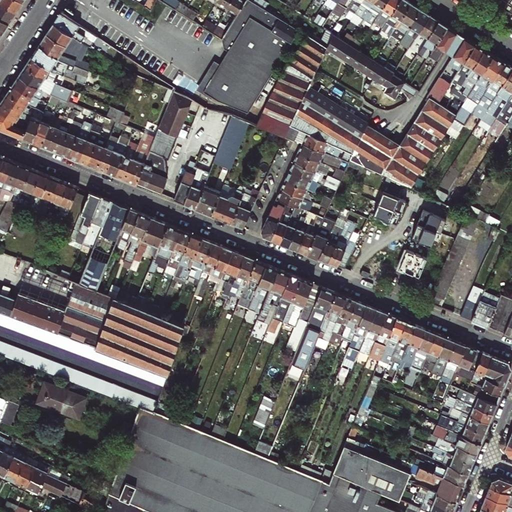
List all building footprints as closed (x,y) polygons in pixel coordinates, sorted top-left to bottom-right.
[(0,0),(0,1),(16,11),(23,1),(21,0),(0,0)] [(163,1),(175,8),(178,2),(174,0),(170,0),(169,0),(162,0),(162,1),(163,1)] [(202,92),(211,98),(218,102),(218,101),(247,113),(298,28),(287,21),(253,0),(244,0),(236,13),(225,31),(221,38),(223,47),(227,50),(220,63),(202,92)] [(244,0),(231,0),(227,7),(236,13),(244,0)] [(339,0),(333,9),(332,11),(341,16),(342,15),(343,13),(351,0),(339,0)] [(363,0),(351,0),(343,13),(346,15),(350,9),(356,1),(361,4),(363,0)] [(363,0),(361,4),(366,7),(360,16),(357,22),(360,24),(364,18),(375,0),(363,0)] [(387,0),(375,0),(364,18),(367,21),(373,12),(378,15),(382,8),(387,0)] [(387,0),(382,8),(387,11),(385,13),(380,21),(377,25),(382,28),(387,21),(400,0),(387,0)] [(412,2),(407,0),(400,0),(387,21),(391,24),(386,31),(384,36),(389,39),(389,38),(412,2)] [(511,0),(491,0),(511,13),(511,0)] [(0,16),(9,22),(16,11),(0,1),(0,16)] [(175,8),(184,14),(188,7),(186,6),(179,1),(178,2),(175,8)] [(356,1),(350,9),(356,13),(361,4),(356,1)] [(405,33),(421,8),(412,2),(389,38),(394,41),(397,37),(401,30),(405,33)] [(366,7),(361,4),(356,13),(360,16),(366,7)] [(195,12),(188,7),(184,14),(193,20),(197,13),(195,12)] [(378,15),(376,18),(380,21),(385,13),(387,11),(382,8),(378,15)] [(430,14),(421,8),(405,33),(410,36),(405,43),(401,50),(406,53),(411,46),(430,14)] [(59,11),(52,22),(80,40),(89,46),(93,41),(87,38),(91,33),(59,11)] [(367,21),(372,24),(376,18),(378,15),(373,12),(367,21)] [(411,46),(419,51),(439,20),(430,14),(411,46)] [(0,30),(2,32),(9,22),(0,16),(0,30)] [(202,26),(211,32),(216,25),(205,18),(203,21),(204,22),(202,26)] [(429,54),(447,25),(439,20),(419,51),(427,57),(429,54)] [(391,24),(387,21),(382,28),(382,29),(386,31),(391,24)] [(77,49),(80,40),(52,22),(38,44),(60,59),(67,62),(74,64),(89,71),(92,64),(77,58),(80,50),(77,49)] [(458,32),(447,25),(429,54),(439,60),(446,50),(458,32)] [(216,26),(212,32),(221,38),(225,31),(216,26)] [(401,40),(405,33),(401,30),(397,37),(401,40)] [(352,37),(353,35),(348,32),(343,39),(349,42),(352,37)] [(458,32),(446,50),(450,52),(454,55),(465,36),(462,34),(458,32)] [(96,36),(91,33),(87,38),(93,41),(96,36)] [(307,86),(327,46),(307,33),(282,71),(264,110),(256,125),(269,130),(285,136),(291,138),(299,127),(291,123),(307,86)] [(360,50),(357,48),(349,42),(343,39),(334,33),(327,46),(382,81),(381,83),(385,86),(383,91),(395,98),(401,87),(414,95),(418,88),(394,73),(395,72),(385,65),(360,50)] [(410,36),(405,33),(401,40),(405,43),(410,36)] [(476,43),(465,36),(454,55),(439,77),(450,84),(452,80),(458,71),(476,43)] [(360,42),(352,37),(349,42),(357,48),(359,45),(360,42)] [(462,85),(485,49),(476,43),(458,71),(462,74),(457,83),(450,92),(464,101),(468,96),(459,90),(461,87),(462,85)] [(30,56),(49,68),(53,70),(57,72),(83,84),(87,76),(71,70),(65,67),(67,62),(60,59),(38,44),(30,56)] [(494,55),(485,49),(462,85),(465,87),(467,84),(473,88),(476,83),(494,55)] [(504,61),(494,55),(476,83),(473,88),(470,92),(468,96),(478,102),(484,94),(489,85),(504,61)] [(43,78),(56,83),(58,78),(55,77),(48,73),(46,73),(49,68),(30,56),(24,65),(43,78)] [(202,92),(220,63),(214,59),(195,91),(210,100),(211,98),(202,92)] [(397,67),(388,61),(385,65),(395,72),(397,67)] [(511,65),(504,61),(489,85),(494,88),(488,97),(474,119),(479,122),(483,115),(511,69),(511,65)] [(18,75),(37,87),(47,93),(48,94),(51,88),(62,93),(64,88),(56,83),(43,78),(24,65),(18,75)] [(55,77),(57,72),(53,70),(49,68),(46,73),(48,73),(55,77)] [(508,99),(511,92),(511,69),(483,115),(487,118),(491,112),(497,116),(508,99)] [(462,74),(458,71),(452,80),(457,83),(462,74)] [(134,75),(129,73),(125,86),(130,88),(134,75)] [(18,75),(12,83),(32,95),(37,87),(18,75)] [(429,98),(399,145),(307,86),(291,123),(299,127),(307,132),(338,148),(345,152),(352,155),(351,158),(410,185),(453,118),(455,114),(438,103),(450,84),(439,77),(426,96),(429,98)] [(67,83),(58,78),(56,83),(64,88),(64,87),(66,87),(67,83)] [(29,99),(32,95),(12,83),(7,91),(26,103),(34,108),(35,108),(37,106),(37,105),(29,99)] [(489,85),(484,94),(488,97),(494,88),(489,85)] [(96,114),(109,119),(117,122),(119,123),(120,119),(107,113),(109,106),(66,87),(64,87),(64,88),(62,93),(51,88),(48,94),(50,95),(58,98),(66,102),(77,106),(83,108),(92,112),(96,114)] [(191,98),(186,95),(175,88),(174,90),(154,137),(151,146),(149,150),(165,157),(165,158),(168,158),(191,98)] [(7,91),(1,100),(21,111),(26,103),(7,91)] [(511,92),(508,99),(511,102),(505,111),(508,112),(502,121),(506,123),(511,114),(511,92)] [(511,102),(508,99),(497,116),(496,117),(502,121),(508,112),(505,111),(511,102)] [(21,111),(1,100),(0,102),(0,110),(26,126),(28,121),(19,115),(21,111)] [(76,110),(77,106),(66,102),(65,106),(67,107),(72,109),(76,110)] [(77,106),(76,110),(74,113),(78,115),(79,112),(81,113),(83,108),(77,106)] [(463,107),(461,106),(455,114),(453,118),(456,119),(463,107)] [(472,113),(463,107),(456,119),(464,125),(472,113)] [(26,126),(0,110),(0,128),(22,137),(26,126)] [(79,128),(78,130),(68,156),(77,160),(90,130),(95,118),(96,114),(92,112),(84,130),(79,128)] [(96,114),(95,118),(104,122),(108,123),(109,119),(96,114)] [(40,145),(49,124),(51,119),(42,115),(39,120),(31,141),(40,145)] [(248,122),(232,115),(216,156),(215,158),(213,162),(229,168),(248,122)] [(31,141),(39,120),(30,116),(28,121),(26,126),(22,137),(31,141)] [(51,119),(49,124),(40,145),(50,148),(58,128),(60,123),(61,121),(61,120),(62,118),(59,116),(58,119),(52,117),(51,119)] [(59,152),(69,127),(72,120),(67,118),(63,117),(62,118),(61,120),(61,121),(60,123),(58,128),(50,148),(59,152)] [(117,122),(116,127),(122,130),(124,130),(125,125),(119,123),(117,122)] [(78,130),(69,127),(59,152),(68,156),(78,130)] [(307,132),(299,127),(291,138),(302,143),(307,132)] [(143,132),(133,129),(132,133),(141,137),(142,135),(143,132)] [(87,164),(99,134),(90,130),(77,160),(87,164)] [(136,148),(124,179),(136,183),(140,173),(144,162),(149,150),(151,146),(154,137),(143,132),(142,135),(141,137),(136,148)] [(302,143),(329,156),(336,159),(338,154),(335,153),(338,148),(307,132),(302,143)] [(96,167),(107,139),(108,138),(99,134),(87,164),(96,167)] [(105,171),(117,143),(107,139),(96,167),(105,171)] [(126,146),(117,142),(117,143),(105,171),(114,175),(126,146)] [(327,160),(329,156),(302,143),(297,152),(321,163),(326,164),(327,160)] [(114,175),(124,179),(136,148),(127,144),(126,146),(114,175)] [(149,150),(144,162),(151,165),(149,171),(166,178),(165,158),(165,157),(149,150)] [(196,166),(209,172),(213,162),(215,158),(202,152),(196,166)] [(320,173),(324,164),(321,163),(297,152),(293,161),(320,173)] [(348,164),(351,158),(352,155),(345,152),(341,161),(348,164)] [(0,186),(2,187),(13,160),(4,156),(0,164),(0,186)] [(336,165),(338,160),(336,159),(329,156),(327,160),(332,162),(331,163),(336,165)] [(11,187),(12,188),(22,164),(13,160),(2,187),(6,188),(10,190),(11,187)] [(328,177),(320,173),(293,161),(289,170),(318,183),(331,189),(335,191),(339,182),(328,177)] [(340,169),(345,171),(348,164),(341,161),(338,168),(340,169)] [(166,178),(149,171),(151,165),(144,162),(140,173),(136,183),(160,193),(166,178)] [(20,197),(21,194),(31,167),(22,164),(12,188),(11,187),(10,190),(14,192),(12,198),(11,200),(13,200),(18,202),(20,197)] [(192,170),(194,166),(192,165),(190,170),(186,168),(174,199),(183,203),(196,172),(192,170)] [(195,207),(204,184),(209,172),(196,166),(194,166),(192,170),(196,172),(183,203),(195,207)] [(31,197),(33,191),(41,171),(31,167),(21,194),(29,197),(27,200),(26,200),(24,205),(27,206),(29,201),(31,197)] [(318,183),(289,170),(285,179),(307,189),(314,192),(318,183)] [(342,176),(338,174),(332,170),(328,177),(339,182),(342,176)] [(40,201),(42,195),(50,175),(41,171),(33,191),(31,197),(29,201),(27,206),(36,210),(39,205),(40,201)] [(36,210),(45,214),(59,179),(50,175),(42,195),(40,201),(39,205),(36,210)] [(45,214),(55,218),(69,183),(59,179),(45,214)] [(285,179),(281,188),(303,198),(308,201),(310,196),(305,194),(307,189),(285,179)] [(243,182),(236,189),(244,192),(246,186),(247,183),(243,182)] [(64,221),(70,208),(76,191),(78,187),(69,183),(55,218),(64,221)] [(211,214),(219,195),(221,191),(204,184),(195,207),(211,214)] [(221,191),(219,195),(228,198),(228,196),(232,195),(234,196),(236,189),(223,184),(221,191)] [(246,186),(244,192),(231,222),(243,227),(252,208),(259,191),(246,186)] [(10,190),(6,188),(1,199),(8,200),(11,200),(12,198),(14,192),(10,190)] [(286,202),(295,205),(298,207),(299,207),(303,198),(281,188),(277,197),(286,202)] [(231,222),(244,192),(236,189),(234,196),(232,195),(228,196),(228,198),(219,195),(211,214),(231,222)] [(335,191),(331,189),(330,191),(326,198),(331,200),(334,193),(335,191)] [(405,199),(382,190),(373,213),(397,222),(405,199)] [(82,243),(90,223),(101,196),(89,191),(88,196),(81,212),(69,243),(80,247),(82,243)] [(70,208),(81,212),(88,196),(76,191),(70,208)] [(432,196),(443,201),(446,197),(435,191),(432,196)] [(87,245),(94,247),(113,201),(101,196),(90,223),(95,226),(87,245)] [(277,224),(286,202),(277,197),(269,214),(261,230),(264,235),(271,238),(277,224)] [(326,198),(324,197),(320,206),(322,207),(327,209),(331,200),(326,198)] [(304,209),(308,201),(303,198),(299,207),(304,209)] [(0,215),(0,228),(6,232),(21,204),(18,202),(13,200),(11,200),(8,200),(0,215)] [(112,251),(114,246),(130,208),(113,201),(94,247),(80,282),(96,289),(99,282),(112,251)] [(291,216),(293,210),(295,205),(286,202),(277,224),(271,238),(280,242),(291,216)] [(467,212),(475,217),(480,210),(468,205),(464,211),(467,212)] [(323,217),(326,211),(327,209),(322,207),(321,209),(318,215),(323,217)] [(117,247),(124,250),(128,239),(139,212),(130,208),(114,246),(117,247)] [(447,217),(422,208),(412,235),(432,243),(437,230),(441,231),(447,217)] [(490,215),(480,210),(475,217),(486,222),(490,215)] [(308,211),(305,218),(304,222),(300,220),(299,220),(289,245),(298,249),(313,213),(308,211)] [(125,260),(132,263),(151,216),(139,212),(128,239),(133,240),(125,260)] [(313,213),(298,249),(307,252),(323,217),(318,215),(313,213)] [(479,219),(466,214),(446,260),(436,284),(428,302),(441,307),(459,265),(479,219)] [(149,241),(159,245),(168,223),(151,216),(132,263),(137,265),(139,260),(140,261),(144,251),(145,251),(149,241)] [(299,220),(291,216),(280,242),(289,245),(299,220)] [(334,224),(323,217),(307,252),(318,257),(330,232),(331,232),(333,226),(334,224)] [(330,232),(318,257),(327,261),(346,222),(337,218),(334,224),(338,226),(337,228),(333,226),(331,232),(330,232)] [(356,224),(347,219),(346,222),(327,261),(337,265),(344,250),(356,224)] [(82,243),(87,245),(95,226),(90,223),(82,243)] [(158,263),(166,266),(182,229),(168,223),(159,245),(145,280),(149,282),(153,272),(154,273),(158,263)] [(494,241),(499,229),(493,227),(488,239),(494,241)] [(178,268),(180,262),(192,233),(182,229),(166,266),(165,271),(168,272),(171,265),(178,268)] [(184,284),(188,273),(203,237),(192,233),(180,262),(184,264),(179,276),(182,277),(181,280),(180,282),(184,284)] [(200,278),(202,270),(212,241),(203,237),(188,273),(197,277),(200,278)] [(120,258),(125,260),(133,240),(128,239),(124,250),(120,258)] [(206,285),(211,274),(222,246),(212,241),(202,270),(206,272),(202,282),(197,294),(202,296),(206,285)] [(215,291),(221,278),(232,250),(222,246),(211,274),(216,276),(212,285),(212,286),(212,288),(210,290),(215,292),(215,291)] [(429,257),(406,248),(398,266),(421,276),(429,257)] [(226,298),(233,281),(244,254),(232,250),(221,278),(226,280),(222,291),(223,292),(222,294),(221,296),(226,298)] [(351,253),(344,250),(337,265),(345,268),(351,253)] [(235,296),(240,298),(255,259),(244,254),(233,281),(239,283),(235,296)] [(250,288),(255,290),(266,263),(255,259),(240,298),(234,312),(239,315),(244,303),(250,288)] [(182,277),(179,276),(184,264),(180,262),(178,268),(175,275),(174,277),(181,280),(182,277)] [(260,297),(265,299),(278,268),(266,263),(255,290),(249,305),(248,307),(255,310),(260,297)] [(168,272),(175,275),(178,268),(171,265),(168,272)] [(60,274),(68,278),(71,271),(63,268),(60,274)] [(272,302),(277,304),(290,273),(278,268),(265,299),(260,312),(255,325),(260,327),(262,321),(264,321),(272,302)] [(363,269),(361,274),(369,277),(371,272),(363,269)] [(280,320),(283,321),(301,277),(290,273),(277,304),(270,324),(267,330),(274,333),(280,320)] [(212,286),(212,285),(216,276),(211,274),(206,285),(212,288),(212,286)] [(286,347),(295,351),(316,300),(307,297),(313,282),(301,277),(283,321),(295,326),(286,347)] [(223,292),(222,291),(226,280),(221,278),(215,291),(222,294),(223,292)] [(80,282),(76,281),(68,304),(106,318),(115,296),(106,293),(96,289),(80,282)] [(307,297),(316,300),(322,286),(313,282),(307,297)] [(478,287),(473,285),(467,300),(460,315),(471,320),(480,300),(473,297),(478,287)] [(305,367),(316,340),(336,292),(322,286),(316,300),(295,351),(291,361),(305,367)] [(244,303),(249,305),(255,290),(250,288),(244,303)] [(167,373),(181,332),(184,324),(170,318),(159,314),(149,310),(135,304),(118,297),(115,296),(106,318),(68,304),(66,309),(19,292),(16,298),(0,291),(0,310),(19,318),(63,334),(101,348),(132,360),(167,373)] [(488,326),(500,298),(484,291),(480,300),(471,320),(488,326)] [(326,345),(328,340),(346,296),(336,292),(316,340),(326,345)] [(149,310),(151,303),(153,300),(139,294),(135,304),(149,310)] [(504,333),(511,312),(511,298),(501,294),(500,298),(488,326),(504,333)] [(338,344),(342,334),(356,300),(346,296),(328,340),(338,344)] [(255,310),(260,312),(265,299),(260,297),(255,310)] [(345,357),(349,346),(367,304),(356,300),(342,334),(347,336),(339,355),(345,357)] [(264,321),(270,324),(277,304),(272,302),(264,321)] [(149,310),(159,314),(162,307),(151,303),(149,310)] [(354,348),(359,351),(377,308),(367,304),(349,346),(354,348)] [(366,362),(370,355),(387,312),(377,308),(359,351),(365,353),(362,360),(366,362)] [(132,360),(101,348),(63,334),(19,318),(0,310),(0,324),(33,337),(77,353),(162,385),(167,373),(132,360)] [(383,350),(386,344),(397,316),(387,312),(370,355),(380,359),(383,350)] [(390,353),(393,354),(406,320),(397,316),(386,344),(392,347),(390,353)] [(393,354),(402,358),(416,324),(406,320),(393,354)] [(407,360),(412,362),(426,328),(416,324),(402,358),(400,364),(405,366),(407,360)] [(420,370),(422,366),(436,332),(426,328),(412,362),(411,366),(420,370)] [(422,366),(432,370),(446,336),(436,332),(422,366)] [(442,376),(442,374),(456,341),(446,336),(432,370),(432,372),(442,376)] [(131,390),(86,374),(42,357),(10,344),(0,340),(0,353),(5,356),(31,366),(75,383),(88,388),(113,397),(140,407),(152,412),(156,400),(131,390)] [(442,374),(453,378),(466,345),(456,341),(442,374)] [(383,350),(390,353),(392,347),(386,344),(383,350)] [(469,367),(475,370),(483,351),(466,345),(453,378),(450,384),(457,387),(460,381),(463,382),(466,376),(469,367)] [(482,372),(484,373),(492,355),(483,351),(475,370),(471,379),(470,381),(474,383),(475,380),(478,381),(482,372)] [(484,376),(493,379),(501,359),(492,355),(484,373),(484,376)] [(504,384),(511,368),(507,361),(501,359),(493,379),(504,384)] [(466,376),(471,379),(475,370),(469,367),(466,376)] [(501,394),(504,384),(493,379),(484,376),(484,373),(482,372),(478,381),(475,380),(474,383),(501,394)] [(369,384),(376,387),(380,377),(373,374),(369,384)] [(79,418),(87,398),(46,382),(38,402),(79,418)] [(497,403),(501,394),(474,383),(472,389),(468,387),(467,391),(470,392),(497,403)] [(365,394),(372,397),(376,387),(369,384),(365,394)] [(493,413),(497,403),(470,392),(467,391),(461,388),(458,394),(457,398),(493,413)] [(266,394),(256,420),(266,424),(276,398),(266,394)] [(362,404),(369,407),(372,397),(365,394),(362,404)] [(14,402),(0,396),(0,418),(12,424),(20,404),(14,402)] [(489,422),(493,413),(457,398),(455,402),(453,407),(462,411),(489,422)] [(402,511),(400,511),(395,509),(376,501),(380,491),(334,472),(330,482),(317,477),(310,474),(299,470),(289,466),(278,461),(268,457),(154,411),(153,412),(152,412),(140,407),(133,428),(127,445),(116,475),(199,508),(207,511),(402,511)] [(485,432),(489,422),(462,411),(453,407),(451,413),(444,410),(442,414),(446,416),(458,421),(485,432)] [(359,427),(363,417),(357,414),(353,424),(359,427)] [(444,422),(455,427),(458,421),(446,416),(444,422)] [(481,442),(485,432),(458,421),(455,427),(444,422),(439,421),(438,424),(443,427),(450,429),(481,442)] [(354,438),(354,439),(359,427),(353,424),(348,436),(354,438)] [(122,443),(127,445),(133,428),(127,426),(126,429),(123,428),(120,438),(123,439),(122,443)] [(477,452),(481,442),(450,429),(448,432),(442,430),(433,426),(430,432),(446,439),(477,452)] [(345,444),(350,446),(354,438),(348,436),(345,444)] [(473,462),(477,452),(446,439),(444,443),(449,446),(447,451),(473,462)] [(0,454),(0,472),(4,475),(14,454),(12,453),(14,449),(5,444),(0,454)] [(407,481),(410,473),(345,445),(334,472),(380,491),(399,499),(403,490),(407,481)] [(468,472),(473,462),(447,451),(442,449),(434,446),(432,451),(435,452),(433,457),(449,464),(468,472)] [(4,475),(15,480),(28,455),(14,449),(12,453),(14,454),(4,475)] [(268,457),(278,461),(280,455),(271,451),(268,457)] [(291,459),(302,464),(304,459),(293,454),(291,459)] [(15,480),(26,485),(39,461),(28,455),(15,480)] [(289,466),(299,470),(302,464),(291,459),(289,466)] [(463,484),(468,472),(449,464),(447,468),(425,459),(424,463),(422,467),(463,484)] [(39,491),(41,485),(50,466),(39,461),(26,485),(39,491)] [(456,501),(463,484),(422,467),(419,465),(416,474),(423,477),(434,482),(431,490),(456,501)] [(41,485),(60,494),(68,478),(65,477),(63,480),(59,478),(61,472),(50,466),(41,485)] [(310,474),(317,477),(319,471),(312,468),(310,474)] [(207,511),(199,508),(116,475),(113,482),(108,496),(102,511),(207,511)] [(511,482),(499,477),(492,479),(490,486),(511,493),(511,482)] [(418,492),(426,495),(428,489),(420,486),(418,492)] [(511,503),(511,493),(490,486),(486,495),(511,503)] [(80,503),(99,511),(100,511),(106,500),(94,495),(96,491),(87,487),(80,503)] [(416,495),(453,510),(456,501),(431,490),(428,489),(426,495),(418,492),(416,495)] [(431,511),(451,511),(453,510),(416,495),(415,498),(423,501),(421,508),(429,511),(431,511)] [(511,511),(511,503),(486,495),(481,506),(499,511),(511,511)] [(413,504),(421,508),(423,501),(415,498),(413,504)] [(5,510),(10,511),(14,511),(17,505),(7,500),(3,509),(5,510)] [(408,502),(404,500),(400,511),(402,511),(404,511),(406,508),(407,506),(408,502)] [(404,511),(431,511),(429,511),(421,508),(413,504),(408,502),(407,506),(406,508),(404,511)]
